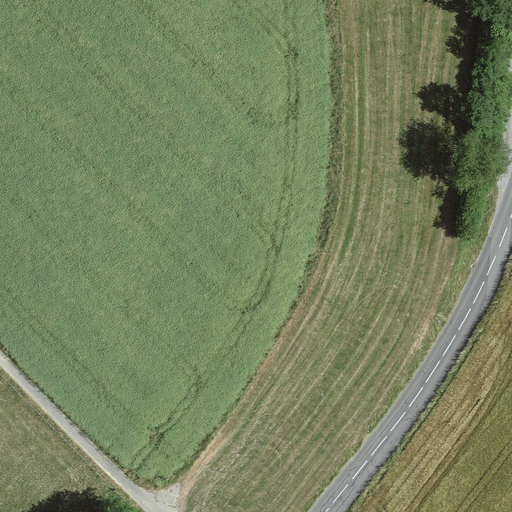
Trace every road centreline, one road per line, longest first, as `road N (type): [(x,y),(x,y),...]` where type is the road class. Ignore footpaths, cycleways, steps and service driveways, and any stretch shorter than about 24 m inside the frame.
road 1 (tertiary): [(333,511),(471,311),(511,209)]
road 2 (track): [(154,511),(0,358)]
